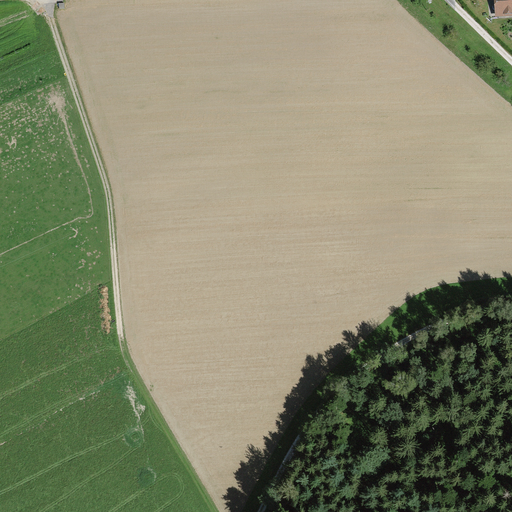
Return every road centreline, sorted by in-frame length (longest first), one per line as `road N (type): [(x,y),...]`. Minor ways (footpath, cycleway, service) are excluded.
road 1 (track): [(118,340),(105,184),(47,0)]
road 2 (track): [(259,511),(317,409),(355,373),(394,343),(511,303)]
